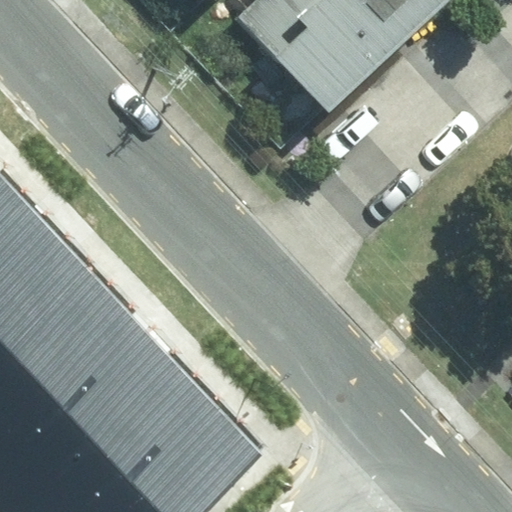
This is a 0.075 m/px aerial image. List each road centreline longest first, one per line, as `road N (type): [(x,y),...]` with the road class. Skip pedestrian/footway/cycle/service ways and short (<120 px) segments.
road 1 (residential): [(5,0),(257,274)]
road 2 (residential): [(257,274),(511,37)]
road 3 (residential): [(257,274),(409,429)]
